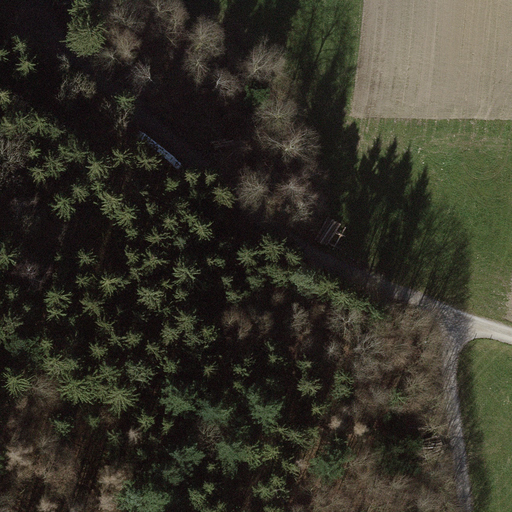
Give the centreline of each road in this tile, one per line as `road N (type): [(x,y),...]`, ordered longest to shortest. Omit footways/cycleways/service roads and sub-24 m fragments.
road 1 (track): [(42,0),(46,25),(261,222),(321,261),(452,315)]
road 2 (track): [(464,511),(452,315)]
